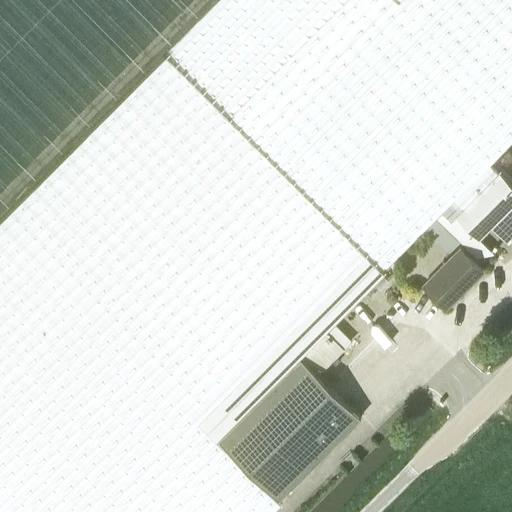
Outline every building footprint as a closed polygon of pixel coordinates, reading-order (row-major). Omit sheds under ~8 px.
[(218,437),(300,355),(364,290),(383,270),(442,210),(451,219),(456,215),(498,170),(491,163),(511,141),(511,0),(216,0),(0,217),(0,511),(269,511),(282,500),(279,498),(218,437)] [(511,183),(498,170),(456,215),(479,238),(494,223),(511,240),(511,239),(511,183)] [(459,247),(423,283),(446,306),(482,269),(459,247)] [(328,331),(302,357),(318,373),(344,347),(328,331)] [(300,355),(218,437),(279,498),(361,416),(318,373),(302,357),(300,355)]
